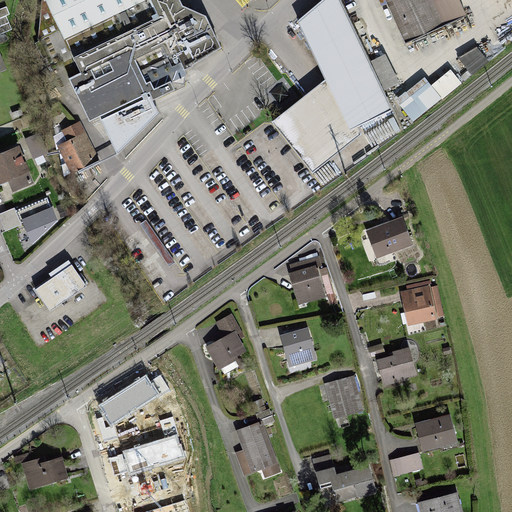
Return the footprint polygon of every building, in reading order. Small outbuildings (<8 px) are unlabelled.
[(44,0),(82,77),(71,82),(91,123),(104,119),(121,156),(162,116),(152,96),(192,70),(223,52),(205,18),(182,8),(178,0),(44,0)] [(457,0),(386,0),(406,44),(465,18),(457,0)] [(429,86),(401,106),(412,120),(439,101),(429,86)] [(107,176),(79,124),(62,133),(67,143),(55,149),(78,191),(107,176)] [(19,151),(0,159),(0,187),(2,192),(31,180),(19,151)] [(404,221),(369,234),(376,253),(411,240),(404,221)] [(90,288),(73,266),(38,292),(55,315),(90,288)] [(317,269),(291,275),(298,303),(324,297),(317,269)] [(429,287),(403,294),(411,327),(438,320),(429,287)] [(226,340),(207,349),(216,366),(243,353),(235,336),(242,333),(233,315),(217,323),(226,340)] [(307,332),(282,338),(289,365),(314,359),(307,332)] [(411,353),(378,362),(383,383),(417,375),(411,353)] [(149,386),(155,398),(170,390),(163,378),(149,386)] [(353,379),(326,386),(334,419),(361,413),(353,379)] [(177,415),(165,423),(173,436),(185,427),(177,415)] [(449,417),(416,426),(422,451),(456,442),(449,417)] [(264,424),(235,434),(250,475),(278,465),(264,424)] [(152,425),(130,436),(142,458),(164,446),(152,425)] [(420,458),(392,465),(394,475),(423,468),(420,458)] [(58,459),(20,471),(27,493),(65,481),(58,459)] [(319,486),(332,483),(337,502),(376,493),(370,469),(336,477),(334,470),(316,474),(319,486)] [(460,511),(456,495),(424,503),(426,511),(460,511)]
